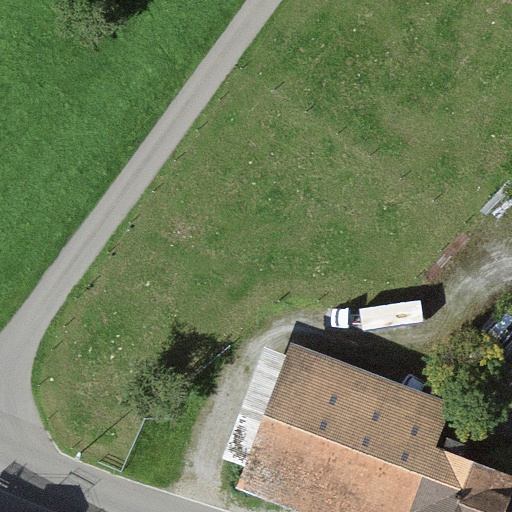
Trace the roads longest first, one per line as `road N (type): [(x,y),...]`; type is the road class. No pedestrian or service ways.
road 1 (residential): [(0,427),(293,0)]
road 2 (tertiary): [(128,511),(0,462)]
